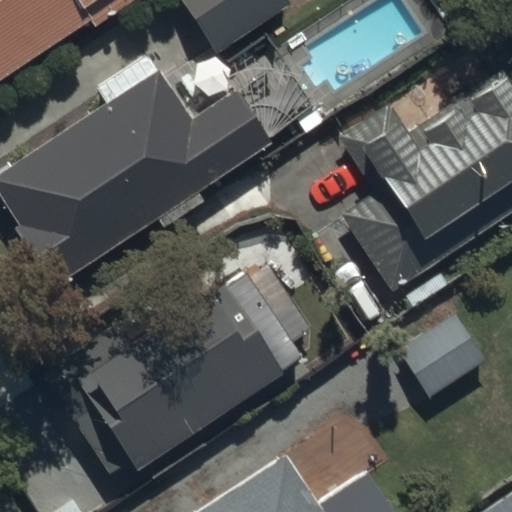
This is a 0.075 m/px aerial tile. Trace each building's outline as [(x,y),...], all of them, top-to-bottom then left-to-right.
[(92,28),(131,0),(0,0),(0,83),(88,22),(92,28)] [(173,0),(212,58),(218,54),(225,65),(267,36),(260,26),(287,8),(281,0),(173,0)] [(100,107),(0,171),(0,208),(14,231),(9,235),(46,293),(154,224),(158,231),(206,200),(200,190),(268,147),(234,94),(187,124),(155,74),(153,76),(142,59),(90,92),(100,107)] [(383,107),(334,138),(372,196),(338,218),(387,294),(511,212),(511,107),(494,79),(403,137),(383,107)] [(213,284),(69,386),(135,478),(299,361),(289,347),(309,333),(262,266),(245,278),(240,271),(216,288),(213,284)] [(448,315),(394,352),(428,403),(483,365),(448,315)] [(280,460),(200,511),(386,511),(364,477),(313,510),(280,460)] [(511,511),(511,491),(479,511),(511,511)]
